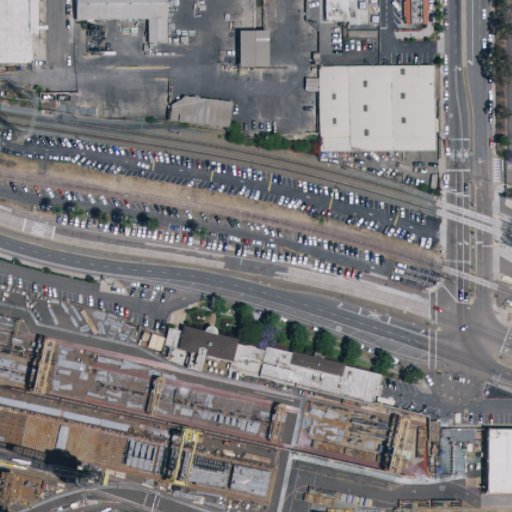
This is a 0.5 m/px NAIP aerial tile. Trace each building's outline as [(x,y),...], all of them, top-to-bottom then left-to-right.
[(0,0),(40,0),(41,13),(41,30),(42,32),(34,32),(32,32),(32,60),(6,61),(6,71),(0,71),(0,0)] [(169,0),(170,12),(171,47),(150,47),(149,24),(118,25),(76,26),(76,13),(76,0),(169,0)] [(366,22),(376,22),(375,0),(354,0),(354,9),(366,9),(366,22)] [(421,31),(402,31),(401,10),(401,0),(427,0),(427,10),(428,23),(428,31),(421,31)] [(358,1),(358,10),(358,26),(358,31),(349,31),(348,26),(345,26),(327,25),(325,25),(325,10),(324,1),(327,1),(358,1)] [(260,11),(260,16),(268,16),(269,25),(272,26),(272,62),(243,63),(242,29),(239,29),(238,17),(232,17),(232,11),(232,2),(239,2),(259,2),(260,11)] [(361,156),(323,157),(322,132),(321,71),(321,70),(361,69),(421,69),(437,68),(437,70),(439,131),(440,149),(440,154),(422,154),(361,156)] [(316,77),(303,77),(302,89),(316,89),(316,77)] [(234,100),(231,126),(179,120),(170,119),(173,92),(179,93),(234,100)] [(172,347),(176,329),(164,327),(161,345),(172,347)] [(232,336),(177,327),(173,349),(191,352),(192,347),(201,348),(199,357),(228,361),(232,336)] [(157,350),(161,337),(149,333),(144,346),(157,350)] [(377,373),(289,350),(286,363),(318,372),(315,385),(373,400),(377,385),(374,384),(377,373)] [(56,443),(87,450),(91,434),(60,426),(56,443)] [(511,496),(490,496),(490,435),(490,431),(511,431),(511,496)] [(90,451),(123,458),(122,463),(142,467),(143,460),(154,462),(158,447),(94,434),(90,451)] [(202,482),(230,485),(233,462),(204,459),(202,482)]
